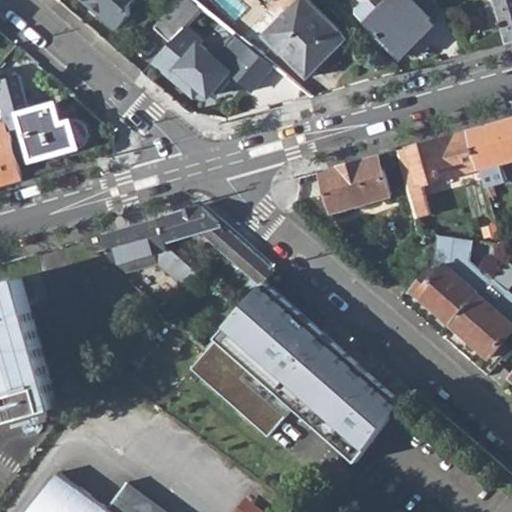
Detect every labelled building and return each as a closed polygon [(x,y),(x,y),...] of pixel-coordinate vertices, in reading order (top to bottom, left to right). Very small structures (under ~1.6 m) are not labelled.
[(133,0),(85,0),(117,28),(132,11),(132,2),(133,0)] [(205,6),(198,0),(183,0),(157,27),(171,41),(187,25),(205,6)] [(300,0),(268,33),(311,75),(348,36),(313,0),(300,0)] [(368,22),(383,6),(377,0),(361,0),(358,4),(358,13),(368,22)] [(368,22),(400,53),(441,11),(429,0),(389,0),(383,6),(368,22)] [(511,0),(499,0),(511,41),(511,40),(511,0)] [(206,41),(187,25),(154,60),(192,94),(199,85),(210,95),(232,70),(254,89),(277,64),(238,32),(218,56),(203,44),(206,41)] [(0,92),(10,124),(10,126),(23,122),(34,156),(83,142),(89,134),(90,127),(87,121),(79,116),(64,119),(56,99),(30,106),(18,63),(0,68),(0,92)] [(483,168),(489,187),(511,180),(507,162),(511,160),(511,118),(471,130),(483,168)] [(0,126),(0,181),(25,174),(10,126),(10,124),(0,126)] [(425,183),(483,168),(471,130),(410,147),(399,150),(419,217),(433,213),(425,183)] [(323,171),(335,210),(393,195),(382,155),(323,171)] [(193,231),(220,222),(204,204),(161,217),(167,240),(193,231)] [(113,257),(129,270),(160,262),(157,253),(169,250),(167,240),(161,217),(106,232),(113,257)] [(230,232),(220,222),(193,231),(254,284),(246,293),(252,298),(267,281),(277,269),(232,229),(230,232)] [(446,234),(440,233),(435,265),(442,256),(446,234)] [(435,265),(413,289),(454,323),(493,279),(470,260),(473,238),(446,234),(442,256),(435,265)] [(511,257),(493,279),(454,323),(491,356),(511,331),(511,293),(508,290),(511,285),(511,257)] [(0,402),(6,421),(62,405),(25,276),(0,283),(0,402)] [(298,404),(362,459),(406,401),(267,281),(252,298),(211,347),(194,367),(272,434),(298,404)] [(79,415),(122,451),(194,367),(211,347),(167,310),(79,415)] [(29,511),(161,511),(125,485),(107,509),(59,474),(29,511)] [(249,496),(236,511),(265,511),(268,509),(249,496)]
